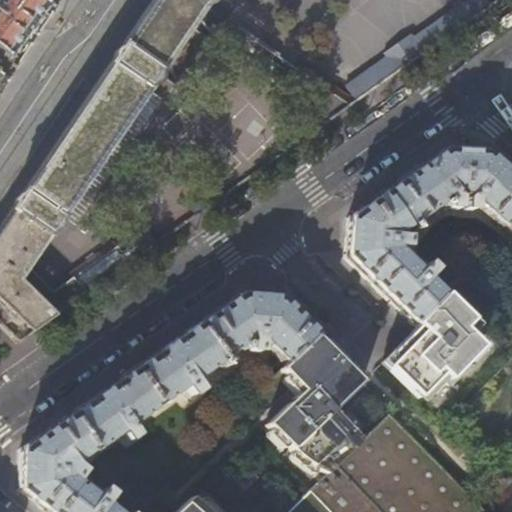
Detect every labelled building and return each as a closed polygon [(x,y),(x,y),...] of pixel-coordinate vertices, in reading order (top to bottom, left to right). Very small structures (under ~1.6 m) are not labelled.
[(53,12),(35,0),(0,0),(0,55),(7,61),(16,67),(19,63),(11,57),(42,12),(50,17),(53,12)] [(152,0),(128,35),(122,44),(9,212),(11,213),(48,238),(162,70),(195,21),(202,10),(208,0),(152,0)] [(35,0),(53,12),(57,6),(47,0),(35,0)] [(207,14),(202,10),(195,21),(200,24),(197,29),(237,58),(307,108),(322,87),(251,38),(210,10),(207,14)] [(403,68),(458,29),(448,15),(409,42),(406,37),(380,55),(383,60),(343,88),(354,103),(369,92),(403,68)] [(414,223),(437,207),(440,210),(445,207),(445,212),(475,212),(475,203),(476,203),(502,227),(504,226),(511,233),(511,178),(482,152),(442,150),(432,158),(359,209),(346,218),(343,258),(380,294),(411,325),(443,293),(444,293),(429,278),(437,270),(425,259),(416,267),(403,254),(408,249),(406,247),(406,237),(397,235),(411,226),(413,229),(417,227),(414,223)] [(27,269),(48,238),(11,213),(0,228),(0,328),(15,343),(29,333),(54,316),(18,282),(27,269)] [(96,286),(142,253),(153,245),(148,238),(139,244),(137,240),(121,252),(113,241),(69,272),(72,277),(52,292),(27,269),(18,282),(54,316),(96,286)] [(306,343),(314,335),(292,313),(278,299),(238,295),(228,302),(140,364),(32,441),(18,451),(18,491),(44,511),(112,511),(104,505),(111,497),(97,486),(90,494),(78,485),(86,475),(73,465),(91,452),(92,453),(121,432),(127,441),(141,432),(135,423),(179,392),(185,401),(200,391),(193,382),(218,365),(221,368),(226,364),(223,360),(241,347),(244,350),(247,348),(245,344),(249,341),(249,352),(260,352),(262,355),(268,349),(284,364),(306,343)] [(361,440),(332,410),(362,382),(339,360),(322,342),(314,335),(306,343),(284,364),(279,370),(284,376),(299,391),(294,396),(264,426),(285,447),(292,454),(301,462),(308,467),(316,471),(324,475),(361,440)] [(299,391),(284,376),(281,379),(281,383),(294,396),(299,391)] [(387,415),(361,440),(324,475),(286,511),(485,511),(468,495),(387,415)] [(201,511),(185,501),(173,511),(201,511)]
